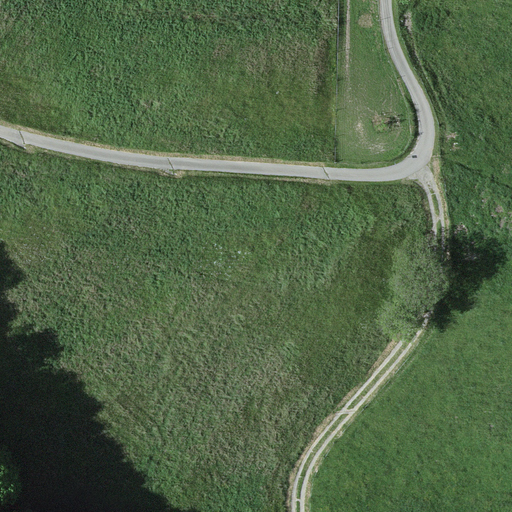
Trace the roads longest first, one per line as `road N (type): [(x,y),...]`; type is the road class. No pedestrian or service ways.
road 1 (unclassified): [(298,511),(315,449),(406,343),(437,272),(435,203),(414,163),(427,129),(383,0)]
road 2 (track): [(0,131),(158,162),(372,175),(414,163)]
